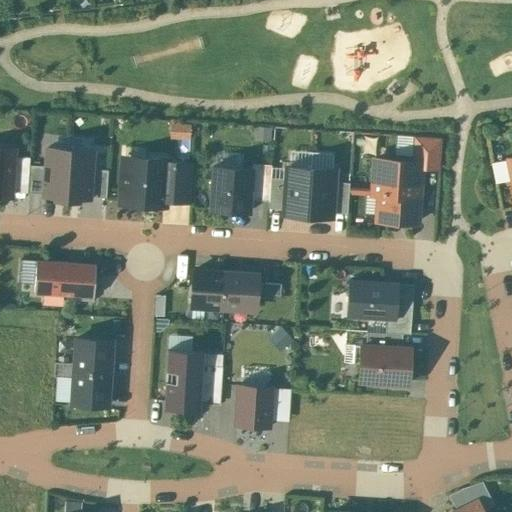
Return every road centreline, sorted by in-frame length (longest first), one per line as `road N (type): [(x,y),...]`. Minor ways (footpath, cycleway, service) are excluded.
road 1 (residential): [(144,256),(192,237),(438,259),(445,278),(427,477)]
road 2 (residential): [(144,256),(135,440)]
road 3 (residential): [(261,471),(427,477)]
road 4 (residential): [(0,223),(112,231),(144,256)]
road 5 (residential): [(129,491),(211,486),(261,471)]
road 6 (residential): [(261,471),(135,440)]
road 7 (residential): [(135,440),(12,454)]
road 8 (residential): [(12,454),(43,471),(129,491)]
